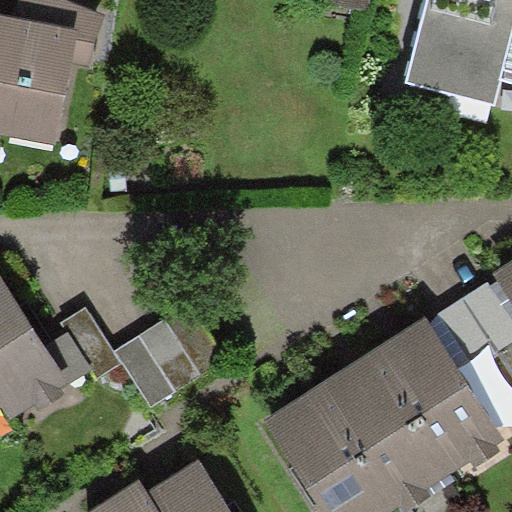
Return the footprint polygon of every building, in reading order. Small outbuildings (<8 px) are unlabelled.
[(101,15),(62,0),(19,0),(15,20),(0,17),(0,134),(62,145),(79,63),(92,64),(101,15)] [(370,10),(371,0),(320,0),(320,4),(370,10)] [(511,0),(426,0),(405,76),(481,97),(488,72),(511,78),(511,0)] [(0,266),(0,393),(8,407),(11,418),(35,404),(39,411),(66,393),(61,387),(70,381),(41,333),(0,266)] [(511,271),(424,325),(498,447),(511,439),(511,271)] [(88,305),(41,333),(70,381),(92,368),(98,378),(123,363),(117,353),(88,305)] [(195,306),(117,353),(123,363),(150,407),(228,360),(195,306)] [(424,325),(261,424),(314,511),(391,511),(498,447),(424,325)] [(0,412),(8,407),(0,393),(0,412)] [(231,511),(201,460),(146,493),(157,511),(231,511)] [(142,486),(97,511),(157,511),(146,493),(142,486)]
